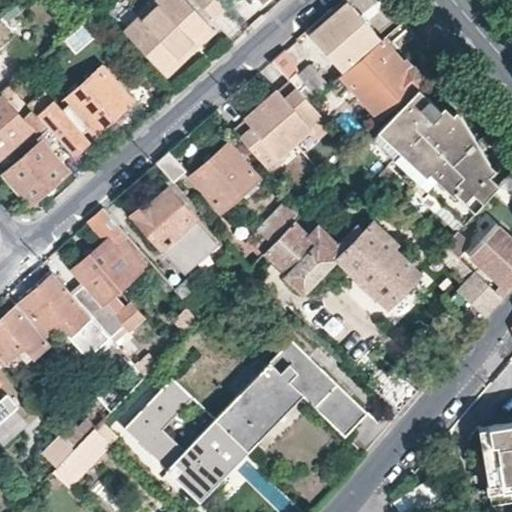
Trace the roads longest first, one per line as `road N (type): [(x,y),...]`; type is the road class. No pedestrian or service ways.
road 1 (residential): [(24,243),(311,0)]
road 2 (residential): [(356,502),(511,314)]
